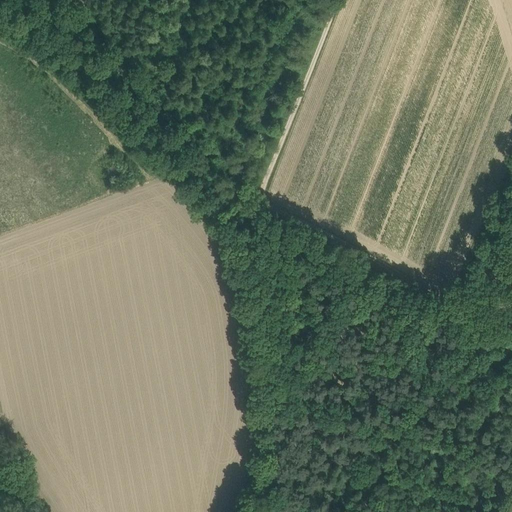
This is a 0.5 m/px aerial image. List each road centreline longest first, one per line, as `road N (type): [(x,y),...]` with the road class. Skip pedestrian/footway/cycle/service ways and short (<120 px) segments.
road 1 (track): [(336,0),(260,196),(369,254),(484,335)]
road 2 (track): [(484,335),(334,511)]
